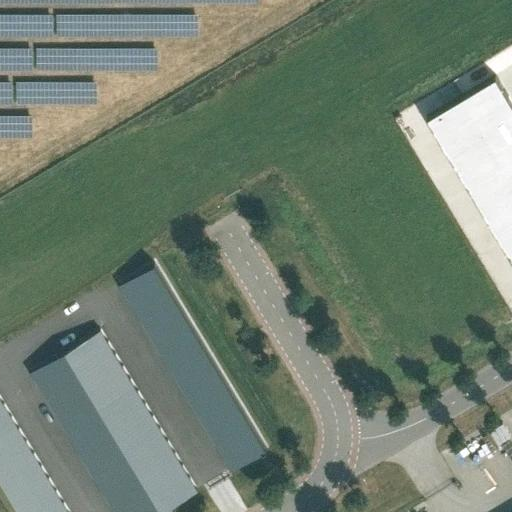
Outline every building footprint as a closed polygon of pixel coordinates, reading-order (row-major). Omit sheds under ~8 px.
[(482,129),(511,110),(511,100),(496,73),(461,94),(482,129)] [(447,149),(482,129),(461,94),(427,115),(447,149)] [(492,146),(511,134),(511,110),(482,129),(492,146)] [(447,149),(458,167),(492,146),(482,129),(447,149)] [(511,157),(511,134),(492,146),(503,163),(511,157)] [(503,163),(492,146),(458,167),(468,184),(503,163)] [(511,178),(511,157),(503,163),(511,178)] [(478,201),(511,180),(511,178),(503,163),(468,184),(478,201)] [(511,180),(478,201),(489,218),(511,204),(511,180)] [(511,204),(489,218),(499,235),(511,227),(511,204)] [(509,252),(511,250),(511,227),(499,235),(509,252)] [(155,261),(120,282),(127,295),(162,274),(155,261)] [(162,274),(127,295),(135,307),(170,286),(162,274)] [(170,286),(135,307),(142,319),(177,298),(170,286)] [(177,298),(142,319),(149,332),(184,311),(177,298)] [(184,311),(149,332),(157,344),(192,323),(184,311)] [(192,323),(157,344),(164,357),(199,336),(192,323)] [(100,328),(65,348),(73,361),(108,340),(100,328)] [(199,336),(164,357),(172,369),(207,348),(199,336)] [(108,340),(73,361),(80,373),(115,353),(108,340)] [(65,348),(31,369),(38,382),(73,361),(65,348)] [(207,348),(172,369),(179,381),(214,360),(207,348)] [(115,353),(80,373),(88,386),(123,365),(115,353)] [(214,360),(179,381),(186,394),(221,373),(214,360)] [(73,361),(38,382),(46,394),(80,373),(73,361)] [(123,365),(88,386),(95,398),(130,377),(123,365)] [(80,373),(46,394),(53,407),(88,386),(80,373)] [(221,373),(186,394),(194,406),(229,385),(221,373)] [(130,377),(95,398),(103,410),(137,390),(130,377)] [(229,385),(194,406),(201,418),(236,397),(229,385)] [(88,386),(53,407),(60,419),(95,398),(88,386)] [(137,390),(103,410),(110,423),(145,402),(137,390)] [(236,397),(201,418),(209,431),(244,410),(236,397)] [(95,398),(60,419),(68,431),(103,410),(95,398)] [(145,402),(110,423),(118,435),(152,414),(145,402)] [(4,403),(0,404),(0,421),(11,415),(4,403)] [(103,410),(68,431),(75,444),(110,423),(103,410)] [(244,410),(209,431),(216,443),(251,422),(244,410)] [(152,414),(118,435),(125,447),(160,427),(152,414)] [(11,415),(0,421),(0,438),(19,427),(11,415)] [(251,422),(216,443),(223,455),(258,434),(251,422)] [(110,423),(75,444),(83,456),(118,435),(110,423)] [(19,427),(0,438),(0,455),(26,440),(19,427)] [(160,427),(125,447),(132,460),(167,439),(160,427)] [(258,434),(223,455),(231,468),(266,447),(258,434)] [(118,435),(83,456),(90,468),(125,447),(118,435)] [(167,439),(132,460),(140,472),(175,451),(167,439)] [(26,440),(0,455),(0,472),(33,452),(26,440)] [(125,447),(90,468),(98,481),(132,460),(125,447)] [(175,451),(140,472),(147,484),(182,464),(175,451)] [(33,452),(0,472),(0,475),(6,485),(41,464),(33,452)] [(132,460),(98,481),(105,493),(140,472),(132,460)] [(41,464),(6,485),(13,498),(48,477),(41,464)] [(182,464),(147,484),(155,497),(189,476),(182,464)] [(140,472),(105,493),(112,505),(147,484),(140,472)] [(189,476),(155,497),(162,510),(170,505),(197,489),(189,476)] [(48,477),(13,498),(21,510),(56,489),(48,477)] [(147,484),(112,505),(116,511),(129,511),(155,497),(147,484)] [(56,489),(21,510),(21,511),(45,511),(63,501),(56,489)] [(155,497),(129,511),(158,511),(162,510),(155,497)] [(69,511),(63,501),(45,511),(69,511)]
